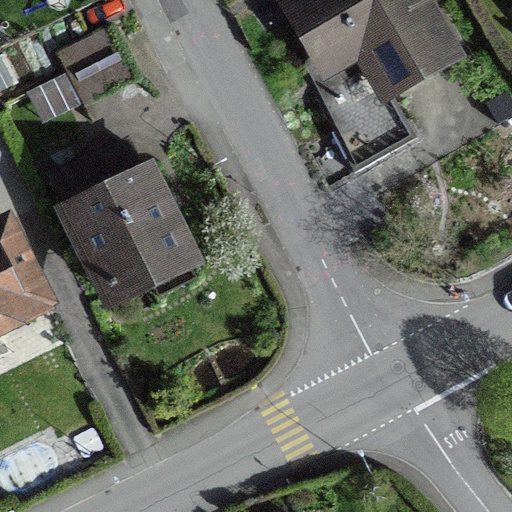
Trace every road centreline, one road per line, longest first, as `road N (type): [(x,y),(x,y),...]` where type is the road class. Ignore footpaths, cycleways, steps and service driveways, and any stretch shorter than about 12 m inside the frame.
road 1 (residential): [(184,0),(383,378)]
road 2 (residential): [(128,511),(383,378)]
road 3 (residential): [(383,378),(484,511)]
road 4 (residential): [(383,378),(511,310)]
